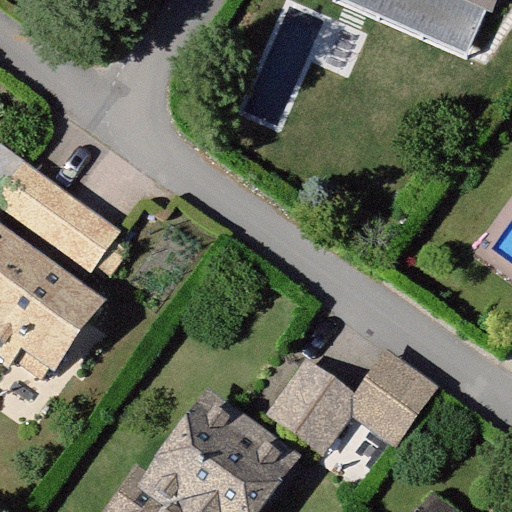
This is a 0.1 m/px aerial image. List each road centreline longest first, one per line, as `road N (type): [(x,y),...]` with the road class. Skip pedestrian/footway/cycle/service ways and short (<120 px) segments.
road 1 (residential): [(112,117),(511,406)]
road 2 (residential): [(197,0),(112,117)]
road 3 (residential): [(0,36),(112,117)]
